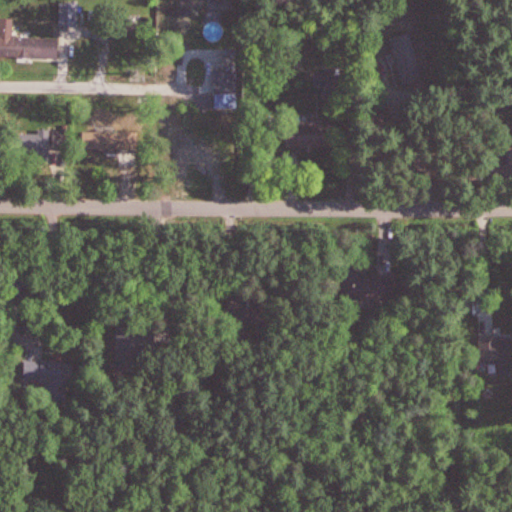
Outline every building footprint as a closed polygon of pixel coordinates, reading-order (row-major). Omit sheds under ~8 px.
[(80,2),(60,2),(60,27),(80,27),(80,2)] [(1,57),(60,59),(61,38),(15,37),(15,18),(2,18),(1,57)] [(424,81),(413,33),(393,38),(404,86),(424,81)] [(332,149),(332,124),(287,125),(288,150),(332,149)] [(23,131),(23,155),(52,155),(52,131),(23,131)] [(136,132),(84,132),(84,151),(129,151),(129,161),(136,161),(136,132)] [(225,147),(209,147),(209,136),(190,136),(190,163),(225,163),(225,147)] [(396,276),(343,276),(343,300),(396,300),(396,276)] [(234,322),(269,322),(269,299),(234,299),(234,322)] [(119,327),(119,371),(144,371),(144,350),(159,350),(159,327),(119,327)] [(511,368),(511,338),(481,338),(481,363),(501,363),(501,368),(511,368)] [(47,383),(47,401),(75,403),(77,364),(28,362),(27,382),(47,383)]
